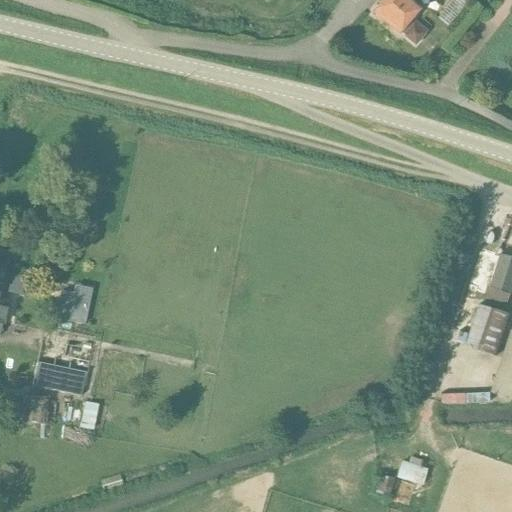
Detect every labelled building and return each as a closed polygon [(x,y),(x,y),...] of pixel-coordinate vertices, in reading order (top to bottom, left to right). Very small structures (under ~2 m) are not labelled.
[(384,0),(374,12),(400,34),(401,32),(405,36),(404,37),(415,46),(428,31),(411,16),(419,7),(410,0),(384,0)] [(452,0),(437,19),(448,27),(470,0),(452,0)] [(490,289),(487,301),(505,308),(510,296),(511,288),(511,260),(501,257),(490,289)] [(0,335),(2,323),(5,324),(8,305),(5,304),(6,300),(2,299),(3,293),(26,297),(29,278),(7,273),(7,271),(0,269),(0,335)] [(61,291),(54,320),(84,326),(92,290),(82,288),(81,295),(61,291)] [(496,357),(511,314),(481,304),(466,346),(496,357)] [(511,331),(491,394),(508,399),(511,384),(511,331)] [(36,365),(32,387),(81,398),(86,375),(36,365)] [(25,401),(22,428),(44,431),(47,404),(25,401)] [(409,464),(403,461),(397,478),(423,486),(428,470),(422,468),(424,462),(411,457),(409,464)] [(376,493),(390,497),(395,479),(381,475),(376,493)]
